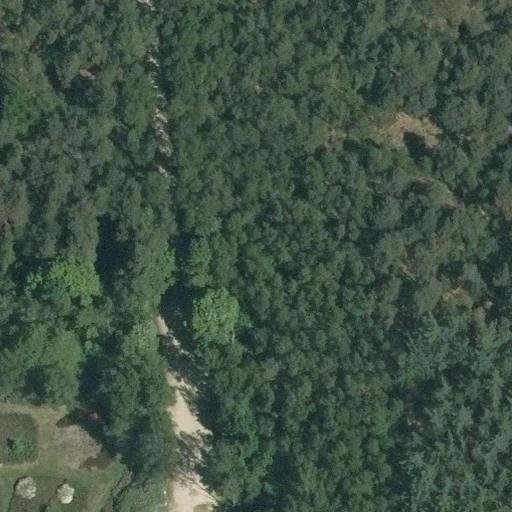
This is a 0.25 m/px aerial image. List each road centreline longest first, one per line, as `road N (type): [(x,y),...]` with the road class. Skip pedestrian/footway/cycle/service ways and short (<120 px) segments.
road 1 (track): [(145,0),(180,298)]
road 2 (track): [(180,298),(201,511)]
road 3 (track): [(180,298),(0,310)]
